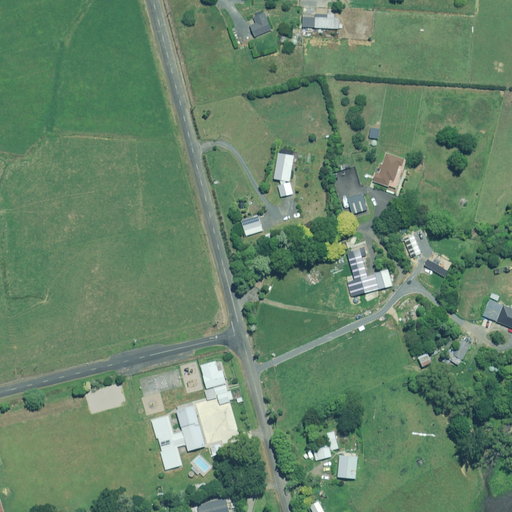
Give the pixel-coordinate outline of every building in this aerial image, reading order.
[(271,30),(263,11),(252,15),(256,24),(250,26),(254,37),(271,30)] [(314,28),(344,29),(344,23),(339,23),(339,19),(334,19),(335,15),(315,14),(314,28)] [(277,53),(275,44),(267,46),(265,38),(249,42),(254,60),(277,53)] [(286,181),(290,182),(294,156),(278,153),(274,179),(281,180),(281,184),(279,185),(281,197),(293,195),(291,183),(286,184),(286,181)] [(400,171),(399,170),(400,166),(402,167),(405,159),(386,154),(383,164),(380,163),(378,169),(381,169),(379,173),(377,173),(376,177),(378,178),(376,183),(389,187),(390,181),(395,183),(397,177),(398,177),(400,171)] [(368,210),(362,194),(347,199),(353,215),(368,210)] [(262,226),(259,214),(241,220),(245,231),(262,226)] [(380,289),(393,286),(388,270),(376,274),(376,275),(367,277),(362,259),(368,257),(366,247),(348,252),(356,281),(348,283),(352,297),(353,300),(355,300),(358,310),(376,305),(372,291),(379,290),(380,289)] [(508,307),(490,300),(483,316),(496,321),(500,313),(505,315),(508,307)] [(472,346),(460,339),(457,345),(459,347),(451,361),(459,366),(472,346)] [(432,362),(428,353),(418,358),(422,367),(432,362)] [(226,384),(223,371),(218,372),(216,362),(201,366),(207,389),(207,390),(205,391),(207,400),(218,398),(220,404),(234,401),(231,391),(228,392),(227,389),(226,384)] [(186,445),(188,451),(205,446),(199,424),(194,406),(193,401),(177,406),(179,410),(177,411),(182,428),(183,432),(173,435),(169,416),(151,421),(156,439),(159,438),(162,452),(161,452),(165,470),(182,465),(177,447),(186,445)] [(339,449),(334,431),(327,433),(332,450),(339,449)] [(332,457),(329,445),(313,449),(316,461),(332,457)] [(198,475),(200,473),(204,477),(212,469),(197,456),(190,464),(193,466),(191,468),(198,475)] [(358,457),(339,456),(338,477),(356,479),(358,457)] [(229,511),(226,498),(198,505),(198,506),(185,509),(185,511),(229,511)] [(324,511),(319,502),(311,506),(313,511),(324,511)]
